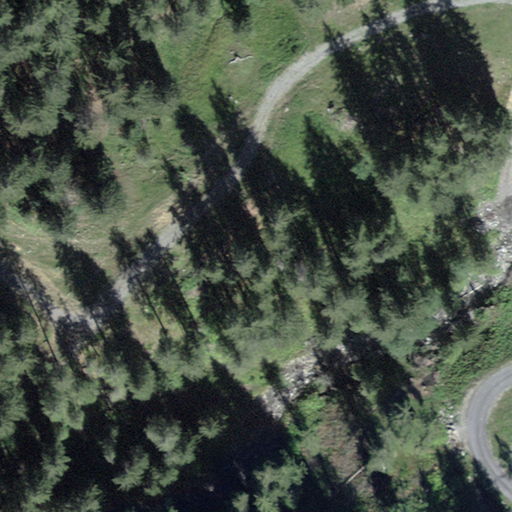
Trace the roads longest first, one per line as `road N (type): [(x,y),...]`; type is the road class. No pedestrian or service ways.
road 1 (track): [(467,0),(425,7),(314,53),(269,101),(245,161),(224,186),(122,294),(91,314),(64,320),(0,275)]
road 2 (track): [(511,373),(487,388),(476,411),(478,445),(511,493)]
